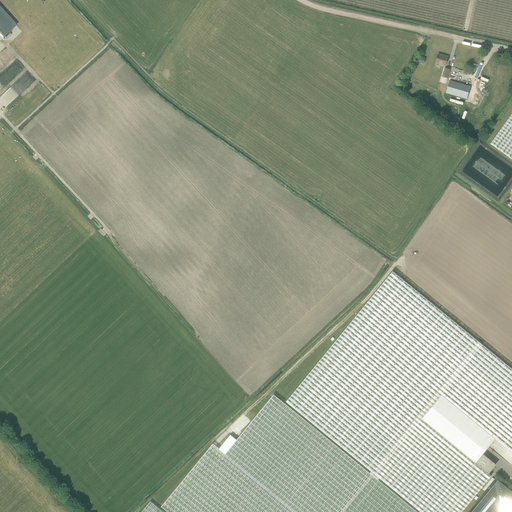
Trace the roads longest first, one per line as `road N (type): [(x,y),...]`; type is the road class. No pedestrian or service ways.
road 1 (track): [(109,234),(0,112)]
road 2 (track): [(301,0),(450,36)]
road 3 (track): [(14,129),(108,44)]
